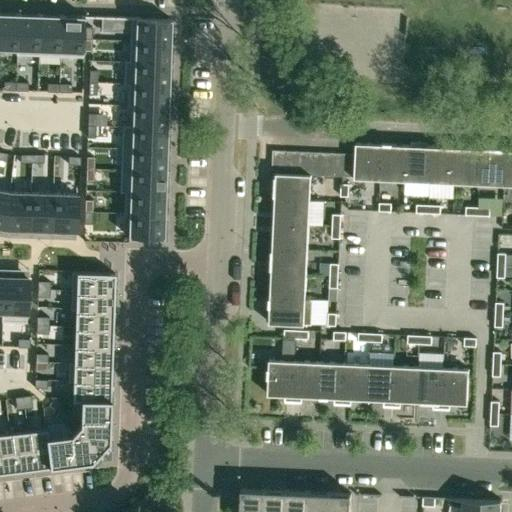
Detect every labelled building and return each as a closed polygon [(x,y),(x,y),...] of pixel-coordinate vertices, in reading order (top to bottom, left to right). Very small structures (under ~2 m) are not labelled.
[(0,12),(0,46),(18,47),(19,14),(0,12)] [(18,47),(18,54),(39,54),(41,14),(19,14),(18,47)] [(41,14),(39,54),(61,55),(62,15),(41,14)] [(62,15),(61,55),(83,56),(84,16),(62,15)] [(132,19),(131,41),(170,42),(171,21),(132,19)] [(84,26),(83,38),(91,39),(92,27),(84,26)] [(83,38),(83,50),(91,51),(91,39),(83,38)] [(131,41),(130,61),(169,64),(170,42),(131,41)] [(125,61),(124,84),(129,84),(168,85),(169,64),(130,61),(125,61)] [(89,70),(89,82),(97,82),(97,70),(89,70)] [(4,81),(4,89),(16,89),(16,81),(4,81)] [(16,81),(16,89),(28,90),(28,82),(16,81)] [(47,82),(47,90),(59,91),(59,83),(47,82)] [(89,82),(89,94),(97,94),(97,82),(89,82)] [(59,83),(59,91),(71,91),(71,83),(59,83)] [(129,84),(128,105),(134,105),(167,107),(168,85),(129,84)] [(134,105),(133,127),(166,129),(167,107),(134,105)] [(88,113),(88,125),(96,125),(96,113),(88,113)] [(88,125),(87,137),(95,137),(96,125),(88,125)] [(123,127),(122,149),(165,150),(166,129),(133,127),(123,127)] [(356,175),(355,177),(381,178),(382,143),(357,142),(357,153),(357,154),(356,175)] [(382,143),(381,178),(405,179),(407,144),(382,143)] [(407,144),(405,179),(429,180),(430,180),(432,146),(407,144)] [(432,146),(430,180),(455,181),(456,147),(432,146)] [(456,147),(455,181),(479,182),(481,148),(456,147)] [(481,148),(479,182),(504,183),(505,149),(481,148)] [(122,149),(121,170),(164,172),(165,150),(122,149)] [(274,150),(273,171),(277,171),(285,172),(286,150),(274,150)] [(286,150),(285,172),(297,172),(298,151),(286,150)] [(298,151),(297,172),(308,173),(309,151),(298,151)] [(309,151),(308,173),(311,173),(320,174),(321,152),(309,151)] [(321,152),(320,174),(332,174),(333,152),(321,152)] [(333,152),(332,174),(344,175),(345,153),(333,152)] [(345,153),(344,175),(356,175),(357,154),(357,153),(345,153)] [(20,154),(20,162),(32,163),(32,155),(20,154)] [(32,155),(32,163),(44,163),(44,155),(32,155)] [(68,156),(68,164),(80,164),(80,156),(68,156)] [(86,156),(86,168),(94,168),(94,156),(86,156)] [(86,168),(86,180),(94,180),(94,168),(86,168)] [(121,170),(120,192),(125,192),(163,193),(164,172),(121,170)] [(277,171),(276,197),(310,199),(311,173),(308,173),(297,172),(285,172),(277,171)] [(340,184),(339,195),(349,195),(349,184),(340,184)] [(0,189),(0,226),(6,228),(10,192),(0,189)] [(10,192),(6,228),(30,229),(31,193),(10,192)] [(125,192),(124,213),(128,213),(162,215),(163,193),(125,192)] [(31,193),(30,229),(51,229),(53,193),(31,193)] [(53,193),(51,229),(75,230),(77,194),(53,193)] [(276,197),(275,222),(309,224),(310,199),(276,197)] [(85,199),(85,211),(93,211),(93,200),(85,199)] [(380,202),(379,210),(392,210),(393,202),(380,202)] [(416,203),(416,211),(429,212),(429,204),(416,203)] [(429,204),(429,212),(441,212),(442,204),(429,204)] [(465,205),(465,213),(478,214),(478,206),(465,205)] [(478,206),(478,214),(491,215),(491,207),(478,206)] [(85,211),(84,223),(92,224),(93,211),(85,211)] [(333,212),(333,225),(341,225),(341,213),(333,212)] [(128,213),(127,235),(161,236),(162,215),(128,213)] [(275,222),(274,246),(308,248),(309,224),(275,222)] [(333,225),(332,237),(340,237),(341,225),(333,225)] [(274,246),(272,271),(306,273),(308,248),(274,246)] [(506,252),(498,252),(498,264),(506,265),(506,252)] [(331,261),(330,274),(338,274),(339,262),(331,261)] [(505,277),(506,265),(498,264),(497,277),(505,277)] [(71,271),(71,290),(114,291),(115,273),(115,272),(71,271)] [(272,271),(271,296),(305,297),(306,273),(272,271)] [(330,274),(330,286),(338,287),(338,274),(330,274)] [(2,312),(1,321),(26,322),(28,277),(4,276),(3,312),(2,312)] [(38,281),(38,289),(50,289),(50,281),(38,281)] [(38,289),(38,297),(50,297),(50,289),(38,289)] [(71,290),(70,309),(75,309),(75,308),(113,309),(114,291),(71,290)] [(271,296),(270,321),(304,323),(312,323),(313,298),(305,297),(271,296)] [(504,301),(496,301),(495,313),(503,314),(504,301)] [(75,309),(74,326),(113,327),(113,309),(75,308),(75,309)] [(329,312),(328,324),(336,324),(337,312),(329,312)] [(503,326),(503,314),(495,313),(495,326),(503,326)] [(37,317),(37,325),(49,325),(49,317),(37,317)] [(37,325),(36,333),(48,333),(49,325),(37,325)] [(74,326),(74,344),(112,345),(113,327),(74,326)] [(297,337),(297,329),(285,329),(285,335),(285,337),(297,337)] [(309,338),(310,330),(297,329),(297,337),(309,338)] [(346,339),(347,331),(334,331),(334,339),(346,339)] [(371,341),(371,333),(359,332),(358,340),(371,341)] [(383,341),(384,333),(371,333),(371,341),(383,341)] [(420,343),(420,335),(408,334),(407,342),(420,343)] [(432,343),(433,335),(420,335),(420,343),(432,343)] [(476,345),(477,337),(464,337),(464,345),(475,345),(476,345)] [(18,338),(18,346),(30,347),(30,339),(18,338)] [(73,361),(73,362),(111,363),(112,345),(74,344),(73,361)] [(502,350),(494,350),(493,363),(501,363),(502,350)] [(36,353),(35,361),(47,361),(48,353),(36,353)] [(270,359),(269,393),(286,394),(286,399),(294,399),(296,360),(270,359)] [(296,360),(294,399),(302,399),(302,395),(319,395),(321,361),(296,360)] [(35,361),(35,369),(47,369),(47,361),(35,361)] [(68,361),(68,381),(72,381),(72,380),(111,381),(111,363),(73,362),(73,361),(68,361)] [(321,361),(319,395),(336,396),(335,401),(343,401),(345,362),(321,361)] [(345,362),(343,401),(351,402),(352,397),(368,397),(370,363),(345,362)] [(370,363),(368,397),(385,398),(385,403),(393,404),(394,364),(370,363)] [(501,375),(501,363),(493,363),(493,375),(501,375)] [(394,364),(393,404),(400,404),(401,399),(417,400),(419,365),(394,364)] [(419,365),(417,400),(434,400),(434,405),(442,406),(443,367),(419,365)] [(443,367),(442,406),(450,406),(450,401),(468,402),(469,368),(443,367)] [(35,379),(35,387),(47,387),(47,379),(35,379)] [(72,381),(72,399),(80,399),(80,398),(110,399),(111,381),(72,380),(72,381)] [(32,395),(23,396),(25,408),(33,407),(32,395)] [(23,396),(14,397),(16,409),(25,408),(23,396)] [(80,399),(79,422),(109,423),(110,399),(80,398),(80,399)] [(500,400),(492,399),(491,412),(499,412),(500,400)] [(60,408),(54,414),(63,423),(69,416),(60,408)] [(499,424),(499,412),(491,412),(491,420),(491,424),(499,424)] [(69,416),(63,423),(72,431),(75,427),(78,424),(69,416)] [(78,424),(75,427),(100,450),(109,440),(109,423),(79,422),(78,424)] [(45,427),(27,429),(32,467),(50,465),(46,435),(47,435),(46,427),(45,427)] [(72,431),(70,432),(74,462),(91,460),(100,450),(75,427),(72,431)] [(27,429),(9,432),(14,470),(32,467),(27,429)] [(9,432),(0,432),(0,471),(14,470),(9,432)] [(47,435),(46,435),(50,465),(74,462),(70,432),(47,435)] [(242,487),(240,511),(263,511),(265,488),(242,487)] [(265,488),(263,511),(284,511),(286,489),(265,488)] [(286,489),(284,511),(306,511),(307,490),(286,489)] [(307,490),(306,511),(328,511),(329,491),(307,490)] [(329,491),(328,511),(350,511),(351,492),(329,491)] [(423,497),(423,505),(435,506),(435,498),(423,497)] [(464,497),(463,511),(500,511),(501,499),(464,497)]
